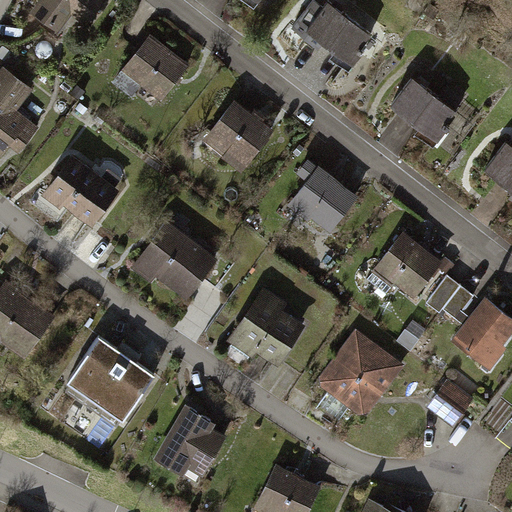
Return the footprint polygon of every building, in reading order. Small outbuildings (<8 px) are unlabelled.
[(101,0),(39,0),(40,0),(33,9),(49,22),(64,3),(86,20),(101,0)] [(371,32),(329,0),(328,0),(307,27),(349,60),(358,49),(362,52),(365,49),(360,46),(371,32)] [(187,64),(150,35),(119,75),(133,85),(139,77),(163,96),(187,64)] [(30,87),(5,68),(0,74),(0,150),(2,152),(11,139),(21,147),(37,128),(13,109),(30,87)] [(456,108),(413,75),(392,103),(434,136),(443,125),(448,129),(450,125),(445,122),(456,108)] [(464,97),(456,91),(448,101),(456,108),(464,97)] [(253,116),(234,100),(209,132),(228,147),(224,153),(242,167),(271,129),(259,120),(263,114),(258,110),(253,116)] [(511,143),(507,140),(486,167),(511,187),(511,143)] [(114,189),(72,157),(49,187),(64,199),(63,201),(79,213),(81,211),(92,219),(114,189)] [(331,227),(356,195),(319,166),(318,167),(308,159),(299,171),(309,178),(294,197),(295,203),(310,216),(312,212),(331,227)] [(215,259),(165,221),(153,238),(154,238),(141,256),(161,271),(159,274),(169,281),(172,279),(189,292),(215,259)] [(440,261),(403,232),(378,264),(382,267),(381,270),(394,280),(396,278),(415,293),(440,261)] [(474,293),(448,273),(427,301),(440,311),(443,307),(456,317),(474,293)] [(51,317),(4,282),(0,287),(0,336),(2,334),(26,351),(51,317)] [(277,300),(264,291),(238,330),(240,331),(231,344),(248,356),(257,342),(278,356),(299,325),(273,307),(277,300)] [(511,325),(511,316),(487,297),(456,339),(485,361),(511,325)] [(400,364),(356,330),(323,375),(323,382),(359,409),(367,408),(400,364)] [(152,374),(96,336),(67,379),(123,417),(152,374)] [(474,404),(449,385),(430,411),(455,429),(474,404)] [(211,419),(189,406),(159,457),(181,470),(186,461),(204,471),(224,436),(207,426),(211,419)] [(306,511),(320,485),(276,464),(257,503),(275,511),(278,511),(279,511),(281,511),(306,511)] [(373,500),(366,511),(411,511),(389,502),(387,506),(373,500)]
